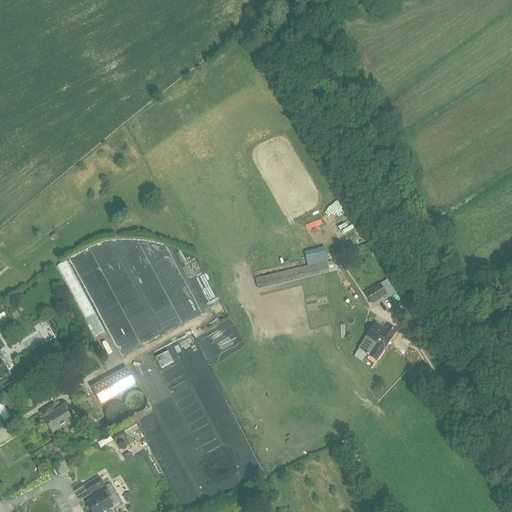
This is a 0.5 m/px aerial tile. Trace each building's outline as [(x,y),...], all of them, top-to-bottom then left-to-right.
[(255,279),(257,290),(330,272),(326,257),(307,261),(308,266),(255,279)] [(74,291),(81,287),(69,261),(61,265),(74,291)] [(364,293),(372,305),(386,295),(380,284),(364,293)] [(394,288),(390,290),(394,300),(399,298),(394,288)] [(168,298),(147,309),(155,323),(176,312),(168,298)] [(89,318),(96,315),(91,303),(84,306),(89,318)] [(115,318),(104,323),(111,335),(121,330),(115,318)] [(146,321),(126,332),(131,343),(152,332),(146,321)] [(359,348),(369,355),(368,356),(376,361),(396,332),(388,327),(386,329),(376,322),(359,348)] [(111,337),(107,339),(112,350),(116,348),(111,337)] [(0,388),(3,387),(4,388),(10,384),(3,373),(6,370),(0,360),(0,349),(4,347),(0,340),(0,388)] [(13,371),(18,369),(10,353),(5,356),(13,371)] [(152,365),(144,353),(113,374),(121,386),(121,387),(137,377),(136,375),(152,365)] [(121,386),(113,374),(92,387),(99,399),(121,386)] [(77,403),(84,413),(94,407),(87,396),(77,403)] [(0,409),(6,420),(6,419),(11,417),(11,416),(12,416),(11,414),(12,414),(9,410),(7,410),(3,403),(0,405),(0,409)] [(40,413),(53,433),(72,421),(63,406),(53,412),(51,410),(55,407),(53,404),(40,413)] [(109,435),(113,440),(115,444),(139,430),(138,429),(134,421),(109,435)] [(109,435),(103,439),(106,444),(113,440),(109,435)] [(123,458),(125,461),(141,452),(160,484),(163,482),(142,447),(123,458)] [(99,477),(84,486),(93,499),(85,504),(90,511),(109,511),(108,510),(120,503),(114,493),(114,491),(110,484),(108,484),(104,487),(99,477)]
